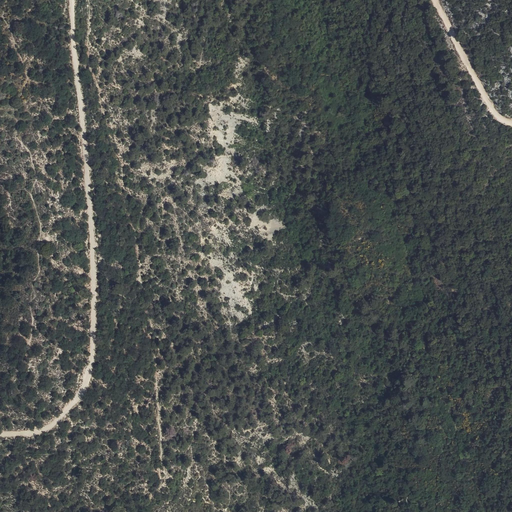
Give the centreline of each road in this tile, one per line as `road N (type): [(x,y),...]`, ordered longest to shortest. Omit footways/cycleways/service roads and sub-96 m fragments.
road 1 (track): [(72,0),(96,312),(89,374),(54,422),(0,435)]
road 2 (track): [(511,113),(494,100),(442,0)]
